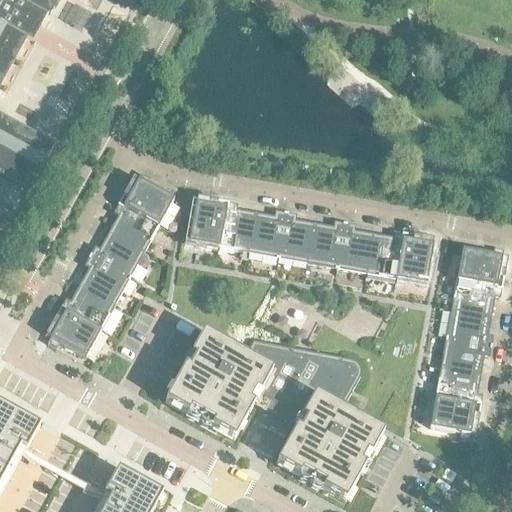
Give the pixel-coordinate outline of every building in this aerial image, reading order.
[(0,0),(0,177),(28,192),(54,145),(0,115),(0,86),(35,24),(40,27),(47,15),(49,16),(54,7),(57,0),(0,0)] [(46,346),(54,350),(57,345),(85,360),(173,201),(145,186),(148,181),(140,176),(137,182),(132,179),(131,181),(126,191),(130,194),(127,199),(123,196),(112,216),(117,218),(98,251),(94,249),(83,268),(88,271),(69,304),(65,301),(54,321),(58,323),(56,328),(51,326),(45,336),(44,338),(49,340),(46,346)] [(188,204),(187,213),(193,214),(187,245),(425,287),(430,256),(436,257),(438,248),(432,247),(433,241),(431,241),(419,239),(418,244),(413,243),(414,238),(392,234),(391,240),(354,233),(354,228),(333,224),(332,229),(294,222),(295,217),(274,213),(273,219),(235,212),(236,207),(215,203),(214,208),(208,207),(209,202),(197,200),(197,199),(195,199),(194,205),(188,204)] [(502,253),(493,251),(491,257),(461,252),(428,430),(459,436),(458,442),(468,443),(469,438),(474,439),(475,437),(474,436),(476,425),(471,424),(472,418),(477,419),(481,397),(476,396),(483,359),(488,360),(492,338),(487,337),(494,300),(499,301),(503,279),(497,278),(498,273),(504,274),(506,262),(507,260),(501,259),(502,253)] [(233,442),(236,436),(253,407),(248,404),(254,394),(258,396),(259,396),(301,419),(300,420),(304,422),(299,432),(295,430),(275,466),(298,479),(300,474),(323,487),(321,491),(344,504),(364,468),(360,466),(365,456),(369,458),(382,435),(341,412),(359,380),(360,378),(360,376),(360,374),(360,372),(360,371),(359,369),(358,367),(357,366),(356,364),(354,363),(353,362),(351,362),(252,343),(244,358),(202,335),(189,358),(193,360),(188,370),(183,368),(164,404),(187,417),(189,413),(212,425),(210,429),(233,442)] [(0,511),(157,511),(168,492),(119,467),(93,511),(0,511),(0,495),(40,423),(0,400),(0,511)]
